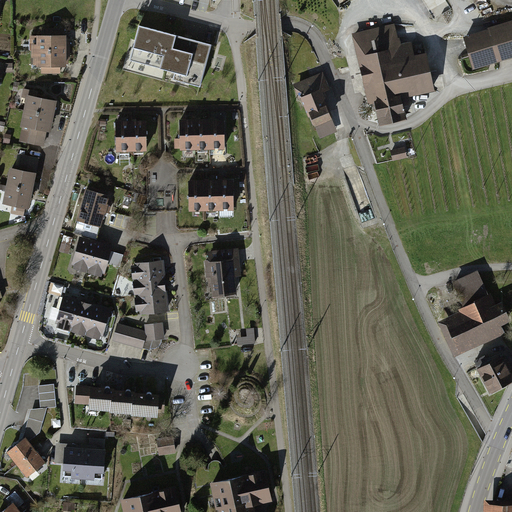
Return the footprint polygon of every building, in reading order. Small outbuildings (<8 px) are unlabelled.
[(511,23),(466,38),(471,55),(475,54),(479,65),(511,55),(511,23)] [(211,45),(139,25),(130,60),(175,72),(173,79),(200,86),(211,45)] [(64,44),(64,36),(60,36),(60,29),(41,29),(41,36),(31,36),(31,51),(38,51),(69,51),(69,44),(64,44)] [(410,46),(360,58),(370,102),(373,102),(374,106),(377,106),(381,123),(405,118),(402,106),(408,104),(406,95),(432,89),(424,54),(413,56),(410,46)] [(69,51),(38,51),(38,65),(42,65),(42,72),(60,72),(60,65),(64,65),(64,57),(69,57),(69,51)] [(225,68),(226,57),(218,56),(216,67),(225,68)] [(320,79),(296,89),(300,99),(305,97),(318,129),(332,123),(320,93),(324,91),(320,79)] [(33,90),(30,89),(26,110),(51,116),(54,101),(32,96),(33,90)] [(51,116),(26,110),(23,125),(31,127),(46,130),(48,130),(51,116)] [(209,120),(195,121),(195,148),(210,147),(209,120)] [(224,120),(209,120),(210,147),(224,147),(224,120)] [(195,121),(180,121),(181,148),(195,148),(195,121)] [(131,122),(116,122),(117,150),(132,149),(131,122)] [(146,122),(131,122),(132,149),(146,149),(146,122)] [(46,130),(31,127),(28,142),(43,145),(46,130)] [(406,157),(404,148),(392,151),(394,159),(406,157)] [(121,165),(130,165),(130,150),(121,150),(121,165)] [(24,155),(20,170),(34,173),(35,173),(38,158),(24,155)] [(20,170),(12,168),(8,186),(30,190),(34,173),(20,170)] [(218,181),(204,182),(204,209),(219,208),(218,181)] [(233,181),(218,181),(219,208),(233,208),(233,181)] [(204,182),(189,182),(190,209),(204,209),(204,182)] [(30,190),(8,186),(5,203),(27,207),(30,190)] [(108,196),(87,190),(75,233),(96,239),(103,212),(105,211),(108,212),(110,206),(105,204),(108,196)] [(0,208),(11,211),(12,205),(0,203),(0,204),(0,208)] [(95,242),(81,238),(74,262),(75,263),(75,264),(87,267),(87,266),(89,266),(95,242)] [(111,247),(95,242),(89,266),(90,267),(89,268),(102,272),(102,270),(104,271),(106,262),(110,250),(111,247)] [(117,252),(110,250),(106,262),(113,264),(117,252)] [(215,295),(234,293),(233,275),(235,275),(233,261),(237,260),(236,250),(210,252),(215,295)] [(124,254),(117,252),(113,264),(120,266),(124,254)] [(161,261),(137,263),(137,265),(136,265),(137,278),(138,277),(138,279),(163,276),(161,261)] [(163,276),(138,279),(138,280),(137,280),(139,293),(140,293),(140,294),(165,291),(163,276)] [(165,291),(140,294),(140,297),(139,297),(140,309),(142,309),(142,312),(167,309),(165,291)] [(79,301),(64,297),(61,297),(60,299),(63,300),(61,309),(54,307),(52,309),(50,316),(51,319),(58,320),(57,321),(59,321),(58,322),(71,326),(71,325),(72,325),(79,301)] [(448,325),(461,351),(502,332),(498,323),(508,319),(502,305),(492,310),(486,297),(465,306),(469,315),(448,325)] [(94,305),(79,301),(72,325),(73,325),(73,327),(85,330),(86,329),(87,329),(94,305)] [(109,309),(94,305),(87,329),(88,329),(88,331),(100,334),(100,333),(102,333),(109,309)] [(146,332),(118,323),(113,339),(150,350),(150,348),(155,348),(159,346),(161,342),(162,338),(163,338),(162,323),(146,324),(146,332)] [(231,330),(232,344),(256,343),(255,328),(231,330)] [(485,356),(475,360),(491,391),(511,380),(511,377),(507,368),(510,367),(505,356),(502,358),(501,356),(488,363),(485,356)] [(56,407),(54,384),(39,385),(42,408),(56,407)] [(104,389),(85,387),(84,402),(91,403),(91,404),(100,404),(100,408),(113,408),(113,406),(114,391),(114,389),(111,389),(110,387),(108,386),(105,387),(104,389)] [(84,402),(85,387),(78,387),(76,402),(84,402)] [(125,392),(114,391),(113,406),(121,407),(121,410),(134,411),(134,409),(135,394),(135,392),(131,392),(131,390),(128,389),(126,389),(125,392)] [(146,394),(135,394),(134,409),(142,410),(141,413),(155,414),(155,410),(163,411),(164,396),(152,395),(151,393),(149,392),(147,392),(146,394)] [(8,451),(18,463),(35,449),(28,441),(40,432),(43,422),(29,418),(24,439),(8,451)] [(172,436),(158,439),(160,453),(175,451),(172,436)] [(82,476),(84,448),(66,447),(65,457),(64,463),(64,475),(82,476)] [(104,450),(84,448),(82,476),(102,478),(104,450)] [(18,463),(27,475),(44,461),(35,449),(18,463)] [(264,471),(213,483),(218,506),(220,506),(221,511),(249,511),(248,503),(270,498),(264,471)] [(179,511),(174,488),(123,500),(125,511),(179,511)] [(0,511),(20,511),(17,507),(23,502),(15,492),(8,498),(12,504),(0,511)]
